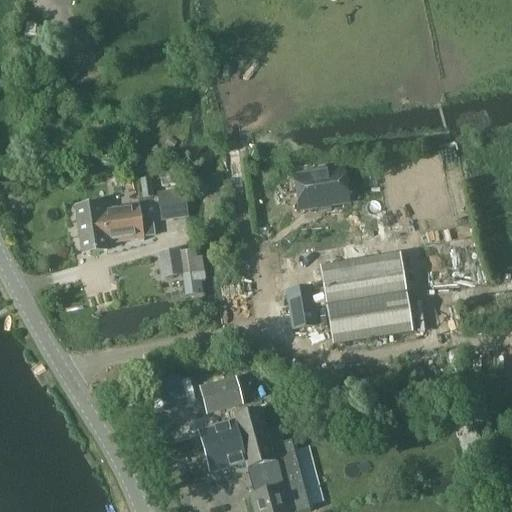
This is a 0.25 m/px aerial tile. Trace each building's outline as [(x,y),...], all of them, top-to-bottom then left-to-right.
[(26,24),(25,35),(36,37),(37,26),(26,24)] [(300,213),(352,205),(347,172),(327,175),(327,171),(311,173),(311,178),(295,180),(300,213)] [(163,224),(190,220),(185,192),(159,196),(163,224)] [(142,227),(142,223),(139,207),(101,212),(100,206),(76,210),(83,255),(107,252),(106,246),(104,231),(110,231),(109,226),(125,224),(125,228),(138,227),(142,227)] [(148,222),(142,223),(142,227),(138,227),(125,228),(125,224),(109,226),(110,231),(104,231),(106,246),(144,241),(144,237),(150,236),(148,222)] [(286,275),(335,267),(331,243),(282,251),(286,275)] [(183,263),(181,252),(158,256),(162,281),(205,274),(202,260),(183,263)] [(333,349),(412,336),(400,258),(321,271),(333,349)] [(316,328),(310,295),(287,299),(292,332),(316,328)] [(234,382),(202,391),(208,414),(240,406),(234,382)] [(248,471),(251,483),(299,470),(291,443),(282,445),(278,430),(265,433),(260,413),(233,420),(235,426),(199,436),(210,474),(245,464),(247,471),(248,471)] [(310,511),(299,471),(251,484),(254,496),(250,497),(254,511),(310,511)]
